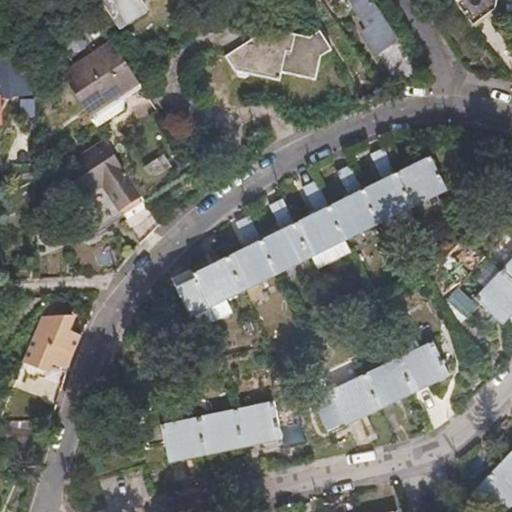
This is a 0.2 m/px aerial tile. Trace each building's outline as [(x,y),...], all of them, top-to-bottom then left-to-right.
[(104,0),(102,2),(116,28),(143,11),(136,0),(104,0)] [(395,83),(420,72),(373,0),(355,0),(353,2),(382,47),(376,51),(395,83)] [(451,0),(470,24),(493,6),(493,0),(451,0)] [(132,70),(99,19),(52,50),(87,106),(111,90),(109,85),(132,70)] [(234,66),(288,30),(267,25),(225,54),(234,66)] [(307,35),(288,30),(234,66),(236,68),(246,61),(252,71),(279,77),(282,70),(315,76),(320,53),(330,47),(318,28),(307,35)] [(30,52),(0,50),(0,85),(29,86),(30,52)] [(236,68),(252,71),(246,61),(236,68)] [(364,98),(380,91),(363,64),(347,72),(364,98)] [(138,81),(134,74),(132,70),(109,85),(111,90),(87,106),(91,111),(138,81)] [(142,242),(162,222),(147,199),(136,182),(103,130),(63,154),(87,191),(103,181),(119,205),(142,242)] [(173,275),(192,315),(446,190),(431,156),(401,171),(385,138),(371,145),(386,178),(366,188),(351,155),(336,162),(352,195),(332,204),(318,178),(305,184),(318,211),(298,221),(282,188),(268,195),(283,228),(262,238),(247,206),(232,214),(247,246),(194,272),(191,266),(173,275)] [(147,199),(195,168),(184,150),(136,182),(147,199)] [(103,215),(119,205),(103,181),(87,191),(103,215)] [(511,262),(471,304),(488,322),(495,315),(503,323),(511,314),(511,262)] [(72,313),(36,314),(20,362),(46,371),(52,362),(69,368),(80,335),(66,327),(72,313)] [(433,341),(314,397),(327,427),(346,419),(347,422),(448,372),(433,341)] [(299,393),(144,428),(149,449),(167,445),(171,462),(282,436),(280,426),(304,420),(299,393)] [(309,441),(304,420),(280,426),(282,436),(284,447),(309,441)] [(30,426),(31,421),(10,422),(7,441),(27,444),(27,445),(38,447),(41,427),(30,426)] [(511,454),(475,492),(496,511),(505,511),(511,505),(511,454)]
